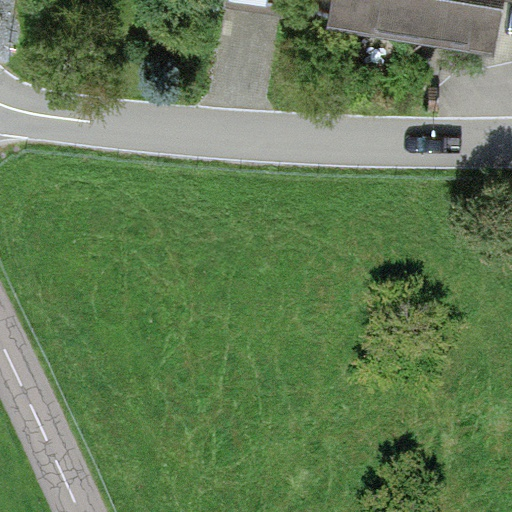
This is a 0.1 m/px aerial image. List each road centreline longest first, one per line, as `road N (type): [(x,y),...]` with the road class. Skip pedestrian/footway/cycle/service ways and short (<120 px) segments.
road 1 (unclassified): [(0,107),(127,131),(350,150),(511,152)]
road 2 (tertiary): [(0,339),(81,511)]
